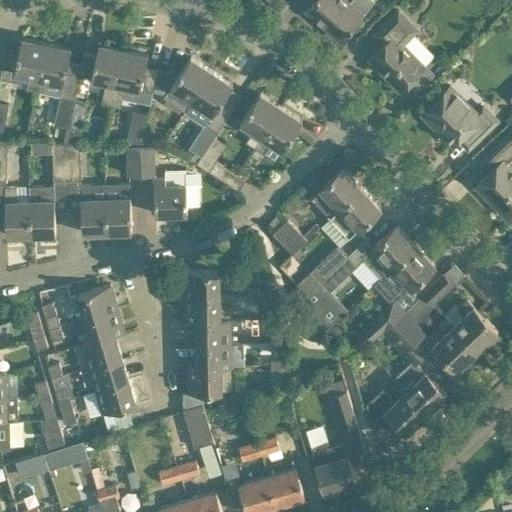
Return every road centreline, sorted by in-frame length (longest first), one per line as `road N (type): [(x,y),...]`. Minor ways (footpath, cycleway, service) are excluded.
road 1 (residential): [(127,251),(250,206),(354,112)]
road 2 (residential): [(511,287),(354,112)]
road 3 (residential): [(354,112),(260,32),(178,0)]
road 4 (residential): [(371,511),(511,385)]
road 5 (residential): [(0,284),(127,251)]
road 6 (residential): [(165,376),(127,251)]
